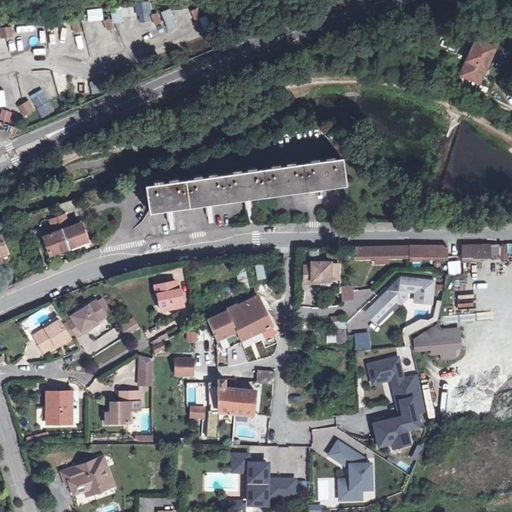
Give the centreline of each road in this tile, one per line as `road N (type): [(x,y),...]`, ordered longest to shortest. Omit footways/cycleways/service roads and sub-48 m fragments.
road 1 (residential): [(0,307),(117,262),(293,238)]
road 2 (secondary): [(123,102),(387,0)]
road 3 (residential): [(293,238),(511,235)]
road 4 (residential): [(297,431),(277,430),(293,238)]
road 5 (residential): [(0,375),(46,369),(86,377),(145,340)]
road 6 (secondary): [(0,168),(123,102)]
road 7 (secondary): [(123,102),(0,151)]
